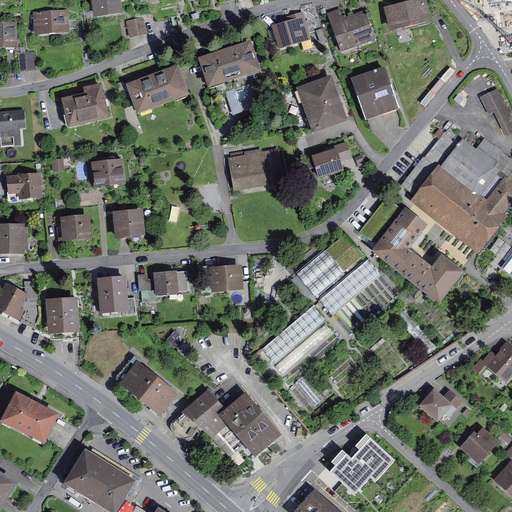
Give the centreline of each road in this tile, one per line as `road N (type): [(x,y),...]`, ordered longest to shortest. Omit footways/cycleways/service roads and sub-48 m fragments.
road 1 (residential): [(0,273),(276,246),(312,235),(347,209),(472,62),(491,52)]
road 2 (residential): [(0,92),(78,75),(295,0)]
road 3 (residential): [(507,323),(367,417)]
road 4 (secondary): [(225,508),(99,401)]
road 5 (residential): [(367,417),(474,511)]
road 6 (residential): [(367,417),(290,468),(257,501)]
road 7 (residential): [(99,401),(32,511)]
